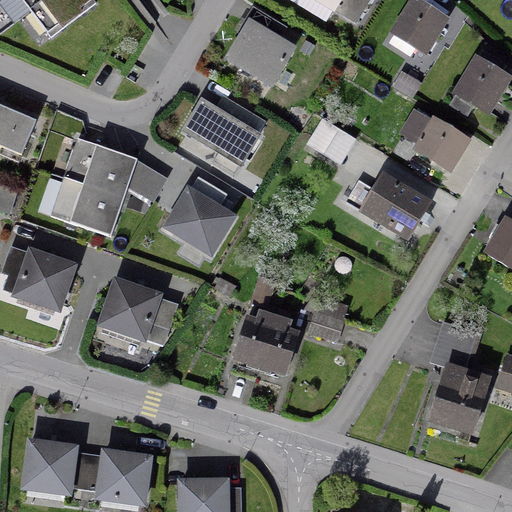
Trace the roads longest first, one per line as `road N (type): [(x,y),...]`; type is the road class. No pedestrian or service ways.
road 1 (residential): [(511,133),(317,455)]
road 2 (residential): [(0,361),(300,450)]
road 3 (residential): [(0,65),(108,110),(143,109),(163,91),(219,0)]
road 4 (residential): [(317,455),(499,511)]
